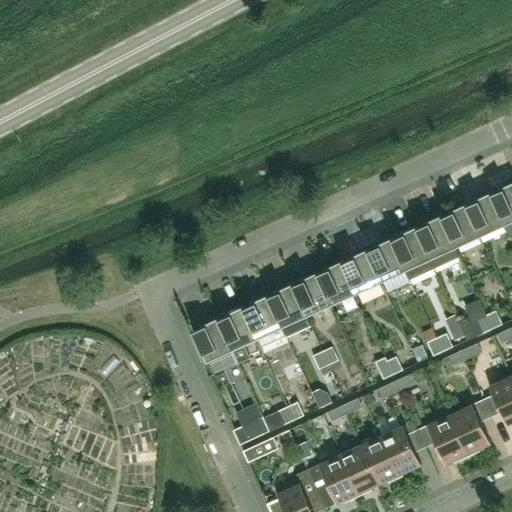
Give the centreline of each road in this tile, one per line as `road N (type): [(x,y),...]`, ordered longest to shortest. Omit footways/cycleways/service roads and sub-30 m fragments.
road 1 (residential): [(250,511),(149,290),(511,124)]
road 2 (secondary): [(0,122),(232,0)]
